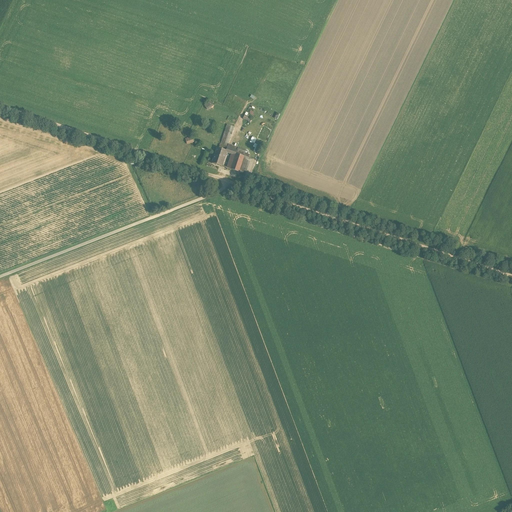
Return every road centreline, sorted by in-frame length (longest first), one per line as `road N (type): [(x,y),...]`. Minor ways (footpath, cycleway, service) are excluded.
road 1 (track): [(511,275),(235,184)]
road 2 (track): [(235,184),(0,276)]
road 3 (track): [(235,184),(0,105)]
